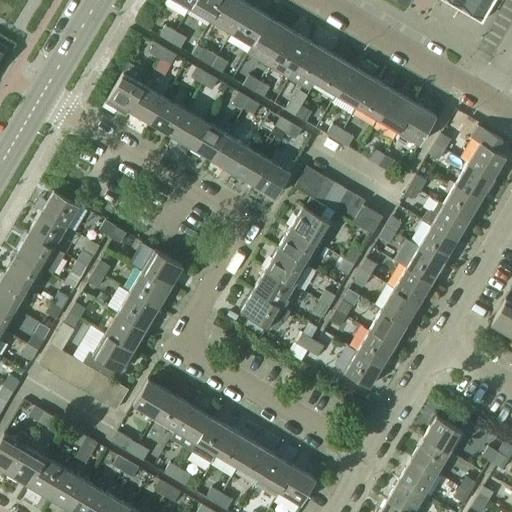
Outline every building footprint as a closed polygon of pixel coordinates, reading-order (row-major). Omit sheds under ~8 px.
[(193,0),(189,7),(210,20),(221,0),(193,0)] [(248,3),(241,0),(221,0),(210,20),(231,32),(248,3)] [(511,0),(398,0),(407,5),(410,0),(445,0),(481,21),(493,0),(511,0)] [(251,44),(268,16),(248,3),(231,32),(251,44)] [(247,52),(268,64),(289,28),(268,16),(251,44),(247,52)] [(159,35),(169,41),(175,30),(165,24),(159,35)] [(268,64),(289,76),(310,40),(289,28),(268,64)] [(169,41),(180,47),(186,36),(175,30),(169,41)] [(309,89),(314,81),(331,53),(310,40),(289,76),(309,89)] [(149,52),(159,58),(165,48),(155,42),(149,52)] [(159,58),(169,64),(175,54),(165,48),(159,58)] [(201,59),(211,65),(217,55),(207,49),(201,59)] [(314,81),(335,94),(352,65),(331,53),(314,81)] [(211,65),(221,71),(227,61),(217,55),(211,65)] [(335,94),(356,106),(372,77),(352,65),(335,94)] [(190,77),(201,83),(207,72),(196,66),(190,77)] [(119,104),(129,110),(144,84),(123,71),(104,102),(116,109),(119,104)] [(201,83),(211,89),(217,78),(207,72),(201,83)] [(242,84),(253,90),(259,80),(248,74),(242,84)] [(356,106),(376,118),(393,90),(372,77),(356,106)] [(253,90),(263,96),(269,86),(259,80),(253,90)] [(129,110),(149,122),(165,96),(144,84),(129,110)] [(376,118),(397,130),(414,102),(393,90),(376,118)] [(232,101),(242,107),(248,97),(238,91),(232,101)] [(149,122),(170,134),(185,109),(165,96),(149,122)] [(242,107),(253,113),(259,103),(248,97),(242,107)] [(284,109),(294,115),(300,104),(290,98),(284,109)] [(397,130),(418,143),(435,114),(414,102),(397,130)] [(294,115),(305,121),(311,110),(300,104),(294,115)] [(170,134),(191,147),(206,121),(185,109),(170,134)] [(274,126),(284,132),(290,122),(280,115),(274,126)] [(191,147),(212,159),(227,133),(206,121),(191,147)] [(284,132),(294,138),(300,128),(290,122),(284,132)] [(326,133),(336,139),(342,129),(332,123),(326,133)] [(479,141),(467,162),(492,177),(505,156),(495,150),(501,138),(477,124),(470,136),(479,141)] [(336,139),(346,145),(352,135),(342,129),(336,139)] [(434,142),(444,148),(450,138),(440,132),(434,142)] [(212,159),(233,171),(248,146),(227,133),(212,159)] [(428,153),(438,159),(444,148),(434,142),(428,153)] [(233,171),(253,184),(269,158),(248,146),(233,171)] [(367,158),(378,164),(384,154),(373,147),(367,158)] [(378,164),(388,170),(394,160),(384,154),(378,164)] [(253,184),(275,196),(290,171),(269,158),(253,184)] [(467,162),(454,183),(480,198),(492,177),(467,162)] [(294,186),(304,192),(316,171),(306,165),(294,186)] [(304,192),(313,197),(326,176),(316,171),(304,192)] [(409,184),(420,190),(426,180),(415,174),(409,184)] [(313,197),(323,203),(335,182),(326,176),(313,197)] [(323,203),(333,209),(345,188),(335,182),(323,203)] [(454,183),(442,204),(468,219),(480,198),(454,183)] [(404,193),(411,197),(415,196),(418,189),(419,190),(420,190),(409,184),(404,193)] [(333,209),(342,214),(354,193),(345,188),(333,209)] [(53,189),(40,210),(66,225),(79,204),(53,189)] [(342,214),(352,220),(364,199),(354,193),(342,214)] [(421,219),(430,224),(459,242),(471,221),(468,219),(442,204),(438,201),(431,212),(429,210),(425,212),(421,219)] [(352,220),(372,232),(382,215),(362,203),(352,220)] [(302,205),(289,226),(318,243),(331,221),(302,205)] [(40,210),(28,231),(54,246),(66,225),(40,210)] [(385,226),(395,232),(401,221),(391,215),(385,226)] [(99,230),(109,236),(115,225),(105,219),(99,230)] [(417,245),(443,260),(447,263),(459,242),(430,224),(417,245)] [(115,225),(109,236),(119,242),(125,231),(115,225)] [(289,226),(277,247),(306,263),(318,243),(289,226)] [(378,236),(389,242),(395,232),(385,226),(378,236)] [(28,231),(16,252),(41,267),(42,265),(51,271),(62,251),(54,246),(28,231)] [(405,266),(431,281),(443,260),(417,245),(405,266)] [(277,247),(265,267),(293,284),(306,263),(277,247)] [(343,257),(353,263),(359,253),(349,247),(343,257)] [(154,248),(141,270),(170,286),(182,265),(154,248)] [(76,260),(87,266),(93,255),(82,249),(76,260)] [(16,252),(4,273),(29,288),(41,267),(16,252)] [(337,267),(347,273),(353,263),(343,257),(337,267)] [(360,267),(370,273),(376,263),(366,257),(360,267)] [(93,270),(104,276),(110,265),(99,259),(93,270)] [(70,270),(80,276),(87,266),(76,260),(70,270)] [(393,287),(418,302),(431,281),(405,266),(393,287)] [(265,267),(252,288),(281,305),(293,284),(265,267)] [(354,278),(364,284),(370,273),(360,267),(354,278)] [(87,280),(98,286),(104,276),(93,270),(87,280)] [(141,270),(129,290),(157,307),(170,286),(141,270)] [(4,273),(0,278),(0,298),(17,309),(29,288),(4,273)] [(380,308),(406,323),(418,302),(393,287),(380,308)] [(240,309),(268,326),(275,315),(283,320),(289,310),(281,305),(252,288),(240,309)] [(318,299),(328,305),(334,294),(324,288),(318,299)] [(129,290),(116,311),(145,328),(157,307),(129,290)] [(52,301),(62,307),(68,297),(58,291),(52,301)] [(0,298),(0,326),(5,329),(17,309),(0,298)] [(511,336),(511,334),(511,302),(505,298),(490,323),(511,336)] [(312,309),(322,315),(328,305),(318,299),(312,309)] [(335,309),(345,315),(352,305),(341,299),(335,309)] [(46,312),(56,318),(62,307),(52,301),(46,312)] [(69,311),(79,317),(85,307),(75,301),(69,311)] [(368,328),(394,344),(406,323),(380,308),(368,328)] [(329,319),(339,325),(345,315),(335,309),(329,319)] [(63,322),(73,328),(79,317),(69,311),(63,322)] [(116,311),(104,332),(133,349),(145,328),(116,311)] [(0,326),(0,337),(5,341),(10,333),(5,329),(0,326)] [(356,349),(381,364),(394,344),(368,328),(356,349)] [(92,353),(117,368),(120,370),(133,349),(104,332),(92,353)] [(27,343),(37,349),(43,339),(33,333),(27,343)] [(297,343),(307,349),(313,339),(303,333),(297,343)] [(307,349),(317,355),(323,345),(313,339),(307,349)] [(21,353),(31,359),(37,349),(27,343),(21,353)] [(38,363),(48,369),(60,349),(50,343),(38,363)] [(48,369),(58,375),(70,354),(60,349),(48,369)] [(343,371),(369,386),(381,364),(356,349),(343,371)] [(99,371),(108,377),(111,378),(117,368),(92,353),(88,351),(82,361),(89,365),(99,371)] [(58,375),(67,381),(80,360),(70,354),(58,375)] [(67,381),(77,386),(89,365),(82,361),(80,360),(67,381)] [(77,386),(87,392),(99,371),(89,365),(77,386)] [(87,392),(96,397),(108,377),(99,371),(87,392)] [(2,385),(13,391),(19,380),(9,374),(2,385)] [(96,397),(106,403),(118,382),(111,378),(108,377),(96,397)] [(154,416),(169,391),(148,378),(132,404),(154,416)] [(106,403),(116,409),(128,388),(118,382),(106,403)] [(0,388),(0,411),(1,411),(13,391),(2,385),(0,388)] [(174,429),(190,403),(169,391),(154,416),(174,429)] [(195,441),(210,416),(190,403),(174,429),(195,441)] [(28,415),(39,421),(45,411),(34,405),(28,415)] [(39,421),(49,427),(55,417),(45,411),(39,421)] [(423,436),(449,451),(461,430),(436,415),(423,436)] [(216,453),(231,428),(210,416),(195,441),(190,449),(211,462),(216,453)] [(237,466),(252,440),(231,428),(216,453),(237,466)] [(70,440),(80,446),(86,435),(76,429),(70,440)] [(122,447),(132,453),(138,443),(117,430),(111,440),(122,447)] [(0,436),(0,467),(8,472),(25,444),(3,431),(0,436)] [(80,446),(90,452),(97,441),(86,435),(80,446)] [(411,457),(436,472),(449,451),(423,436),(411,457)] [(258,478),(273,453),(252,440),(237,466),(258,478)] [(132,453),(142,459),(148,449),(138,443),(132,453)] [(8,472),(28,485),(45,456),(25,444),(8,472)] [(481,456),(491,462),(498,451),(487,445),(481,456)] [(491,462),(502,468),(508,457),(498,451),(491,462)] [(275,496),(278,490),(294,465),(273,453),(258,478),(254,484),(275,496)] [(111,464),(122,470),(128,460),(118,454),(111,464)] [(28,485),(49,497),(66,468),(45,456),(28,485)] [(398,478),(424,493),(436,472),(411,457),(398,478)] [(122,470),(132,476),(138,466),(128,460),(122,470)] [(163,472),(174,478),(180,467),(169,461),(163,472)] [(278,490),(300,503),(315,478),(294,465),(278,490)] [(174,478),(184,484),(190,473),(180,467),(174,478)] [(49,497),(70,509),(87,481),(66,468),(49,497)] [(459,485),(469,491),(475,481),(465,475),(459,485)] [(153,489),(163,495),(170,485),(159,478),(153,489)] [(386,498),(408,511),(412,511),(424,493),(398,478),(386,498)] [(70,509),(74,511),(96,511),(108,493),(87,481),(70,509)] [(163,495),(174,501),(180,491),(170,485),(163,495)] [(453,495),(463,502),(469,491),(459,485),(453,495)] [(476,495),(487,502),(493,491),(482,485),(476,495)] [(205,496),(215,502),(221,492),(211,486),(205,496)] [(215,502),(226,508),(232,498),(221,492),(215,502)] [(96,511),(124,511),(129,505),(108,493),(96,511)] [(470,506),(480,511),(487,502),(476,495),(470,506)] [(378,511),(408,511),(386,498),(378,511)] [(195,511),(209,511),(211,509),(201,503),(195,511)]
